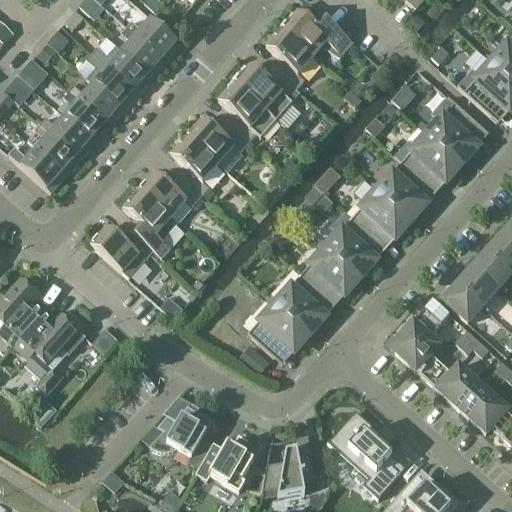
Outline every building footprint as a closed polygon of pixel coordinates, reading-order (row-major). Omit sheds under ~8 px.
[(410,0),(411,0),(405,6),(415,15),(428,0),(410,0)] [(146,10),(154,16),(159,9),(152,3),(146,10)] [(77,13),(84,20),(91,12),(83,6),(77,13)] [(65,26),(73,33),(83,21),(76,14),(65,26)] [(298,16),(281,34),(314,63),(330,45),(336,51),(344,41),(323,22),(315,31),(298,16)] [(170,19),(165,26),(172,32),(178,26),(170,19)] [(131,26),(126,32),(166,67),(181,50),(150,23),(140,34),(131,26)] [(12,39),(0,27),(0,41),(5,46),(12,39)] [(166,67),(126,32),(120,39),(130,47),(121,56),(151,83),(166,67)] [(314,63),(281,34),(266,51),(284,67),(275,76),(296,95),(305,86),(298,80),(314,63)] [(65,48),(56,40),(50,46),(59,54),(65,48)] [(511,42),(490,67),(511,86),(511,42)] [(48,48),(38,59),(45,66),(55,54),(48,48)] [(151,83),(121,56),(112,67),(103,58),(97,64),(137,99),(151,83)] [(137,99),(97,64),(92,71),(101,79),(92,89),(122,116),(137,99)] [(33,65),(24,75),(32,82),(40,72),(33,65)] [(457,92),(490,121),(501,108),(509,115),(511,110),(511,86),(490,67),(478,81),(472,76),(457,92)] [(250,70),(234,88),(266,117),(282,99),(288,104),(296,95),(275,76),(267,85),(250,70)] [(10,91),(16,97),(25,87),(19,81),(10,91)] [(266,117),(234,88),(218,106),(236,121),(228,130),(249,149),(257,140),(251,134),(266,117)] [(122,116),(92,89),(84,99),(74,91),(68,97),(108,132),(122,116)] [(0,119),(14,104),(4,96),(0,100),(0,119)] [(108,132),(68,97),(63,103),(73,112),(64,122),(93,148),(108,132)] [(439,124),(426,138),(460,169),(476,151),(469,144),(480,131),(448,103),(433,119),(439,124)] [(93,148),(64,122),(55,132),(45,123),(40,130),(79,164),(93,148)] [(202,124),(186,142),(219,170),(234,153),(240,159),(249,149),(228,130),(220,139),(202,124)] [(79,164),(40,130),(34,135),(44,144),(35,154),(65,181),(79,164)] [(408,147),(395,161),(428,190),(437,180),(445,186),(460,169),(426,138),(414,152),(408,147)] [(219,170),(186,142),(171,160),(188,175),(180,184),(201,203),(209,194),(202,189),(219,170)] [(65,181),(35,154),(26,164),(17,156),(11,162),(21,171),(20,171),(50,198),(65,181)] [(400,167),(376,195),(410,225),(425,208),(418,201),(428,190),(395,161),(395,162),(400,167)] [(155,178),(139,196),(171,224),(186,207),(193,213),(201,203),(180,184),(172,193),(155,178)] [(345,217),(344,218),(377,247),(387,236),(394,243),(410,225),(376,195),(351,223),(345,217)] [(171,224),(139,196),(123,213),(140,229),(132,238),(154,257),(161,248),(155,242),(171,224)] [(377,247),(344,218),(332,232),(338,238),(325,252),(359,282),(375,265),(367,258),(377,247)] [(511,225),(499,240),(511,251),(511,225)] [(145,267),(154,257),(132,238),(124,247),(107,232),(91,250),(123,279),(138,262),(145,267)] [(511,276),(511,251),(499,240),(485,256),(510,279),(511,276)] [(325,252),(300,280),(326,304),(336,293),(343,300),(359,282),(325,252)] [(510,279),(485,256),(470,273),(495,295),(510,279)] [(495,295),(470,273),(456,289),(481,311),(495,295)] [(300,280),(274,308),(308,339),(324,321),(317,315),(326,304),(300,280)] [(0,337),(14,351),(43,320),(32,310),(36,306),(32,302),(39,294),(30,286),(28,289),(21,283),(3,302),(0,299),(0,326),(6,331),(0,337)] [(481,311),(456,289),(441,305),(466,327),(481,311)] [(399,343),(396,352),(433,350),(433,345),(430,342),(449,320),(433,305),(399,343)] [(247,339),(274,363),(285,350),(293,356),(308,339),(274,308),(247,339)] [(51,328),(43,320),(14,351),(27,362),(33,356),(48,370),(50,368),(51,369),(63,356),(62,355),(78,337),(73,332),(77,328),(67,319),(61,326),(57,322),(51,328)] [(103,357),(117,341),(105,331),(91,347),(103,357)] [(466,335),(460,343),(472,354),(479,347),(466,335)] [(479,347),(472,354),(482,363),(489,355),(479,347)] [(261,374),(269,362),(249,348),(241,360),(261,374)] [(433,350),(396,352),(394,357),(436,394),(452,377),(451,377),(431,358),(434,355),(433,350)] [(502,367),(495,374),(504,383),(511,375),(502,367)] [(452,377),(436,394),(453,409),(474,385),(457,370),(451,377),(452,377)] [(45,399),(61,381),(52,373),(36,390),(45,399)] [(474,385),(453,409),(469,423),(490,399),(474,385)] [(490,399),(469,423),(486,438),(490,433),(490,432),(505,415),(506,415),(507,414),(490,399)] [(160,432),(149,450),(152,453),(160,456),(168,456),(176,453),(191,461),(211,424),(186,410),(178,426),(167,420),(153,428),(160,432)] [(391,459),(367,438),(372,433),(379,438),(380,437),(355,415),(328,446),(369,482),(363,489),(378,503),(400,479),(385,465),(391,459)] [(511,421),(506,415),(505,415),(490,432),(490,433),(511,451),(511,421)] [(291,440),(293,449),(284,451),(283,469),(267,471),(268,469),(266,469),(260,505),(261,505),(263,494),(284,491),(286,500),(304,497),(302,488),(315,485),(307,437),(291,440)] [(213,447),(195,478),(206,485),(210,479),(238,495),(244,484),(241,482),(253,463),(244,458),(251,447),(238,439),(230,453),(226,451),(228,448),(226,447),(223,453),(213,447)] [(439,474),(408,508),(399,500),(430,466),(429,465),(386,511),(447,511),(455,505),(432,484),(440,475),(439,474)]
